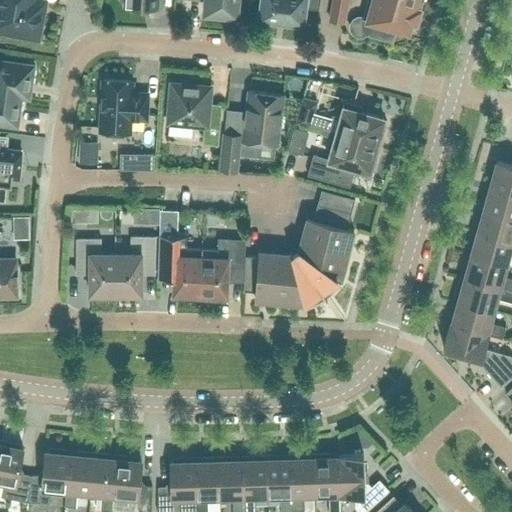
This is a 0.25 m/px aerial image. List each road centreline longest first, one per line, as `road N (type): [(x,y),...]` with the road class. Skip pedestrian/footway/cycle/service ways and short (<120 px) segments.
road 1 (residential): [(0,386),(127,402),(270,404),(306,402),(354,380),(384,336),(452,92)]
road 2 (residential): [(74,53),(106,38),(262,53),(452,92)]
road 3 (residential): [(285,185),(57,175)]
road 4 (residential): [(47,322),(251,327)]
road 5 (residential): [(511,457),(472,418),(461,417),(422,454),(462,511)]
road 6 (residential): [(47,322),(57,175)]
road 7 (residential): [(57,175),(74,53)]
